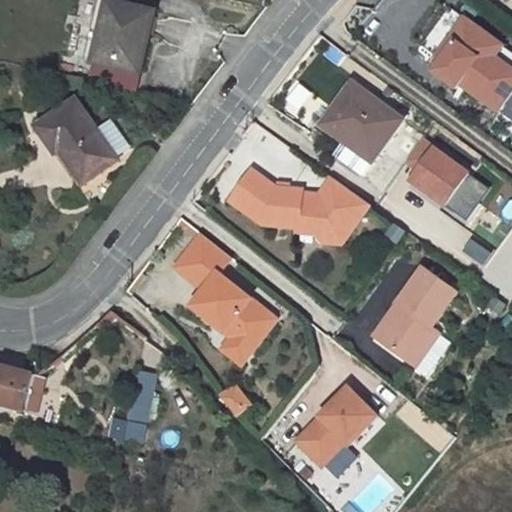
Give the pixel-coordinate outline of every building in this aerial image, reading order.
[(153,12),(108,2),(91,81),(137,92),(153,12)] [(450,62),(476,24),(469,18),(441,56),(450,62)] [(467,84),(504,110),(511,98),(511,49),(476,24),(450,62),(442,73),(464,88),(467,84)] [(407,121),(355,84),(324,126),(347,143),(337,156),(366,177),(407,121)] [(98,131),(77,100),(37,127),(57,155),(60,152),(83,184),(118,159),(114,154),(123,148),(130,143),(114,120),(107,125),(98,131)] [(400,171),(474,218),(497,182),(424,135),(400,171)] [(266,227),(300,231),(299,237),(318,243),(320,224),(336,226),(350,236),(372,206),(337,181),(323,199),(306,197),(306,194),(301,193),(276,190),(254,173),(232,203),(266,227)] [(301,193),(302,183),(277,180),(276,190),(301,193)] [(318,243),(342,247),(350,236),(336,226),(320,224),(318,243)] [(232,259),(203,235),(175,268),(204,292),(191,307),(248,355),(276,323),(219,274),(232,259)] [(465,252),(487,265),(496,251),(474,238),(465,252)] [(400,309),(380,335),(394,346),(390,352),(407,364),(420,347),(426,352),(438,336),(429,330),(456,293),(422,268),(395,305),(400,309)] [(371,338),(390,352),(394,346),(380,335),(400,309),(395,305),(371,338)] [(248,355),(227,338),(217,349),(238,367),(248,355)] [(142,360),(161,367),(168,351),(148,344),(142,360)] [(413,369),(426,352),(420,347),(407,364),(413,369)] [(143,363),(132,414),(146,417),(158,367),(143,363)] [(44,378),(2,368),(0,375),(0,405),(29,413),(30,409),(39,411),(45,387),(44,378)] [(229,380),(214,391),(228,409),(242,398),(229,380)] [(348,386),(294,440),(319,465),(344,440),(347,444),(377,415),(348,386)] [(342,477),(362,454),(351,444),(331,467),(342,477)]
